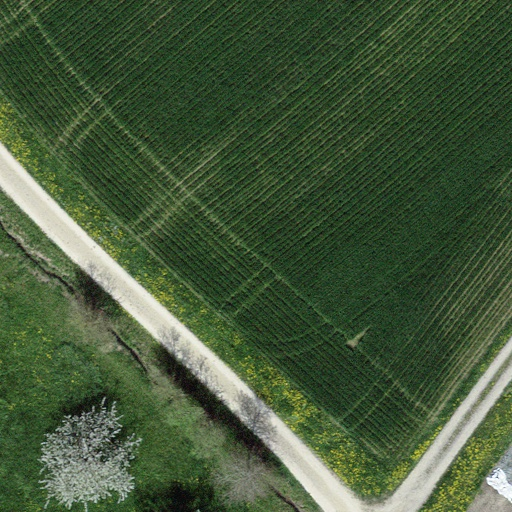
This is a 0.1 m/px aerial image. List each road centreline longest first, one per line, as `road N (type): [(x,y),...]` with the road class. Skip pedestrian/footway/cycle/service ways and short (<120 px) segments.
road 1 (track): [(0,170),(233,396),(335,511)]
road 2 (track): [(511,360),(391,511)]
